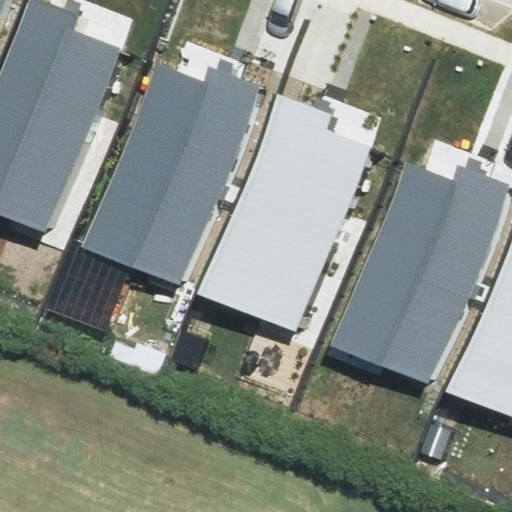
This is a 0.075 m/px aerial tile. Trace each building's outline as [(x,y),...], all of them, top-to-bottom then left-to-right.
[(68,0),(31,0),(0,82),(0,202),(64,226),(133,46),(85,28),(92,9),(68,0)] [(0,0),(0,46),(17,0),(0,0)] [(88,236),(192,276),(269,77),(212,55),(205,74),(157,56),(88,236)] [(290,90),(213,289),(318,329),(387,149),(339,130),(346,112),(290,90)] [(344,337),(448,377),(511,211),(511,173),(469,157),(461,175),(413,157),(344,337)] [(511,238),(458,379),(511,400),(511,238)]
